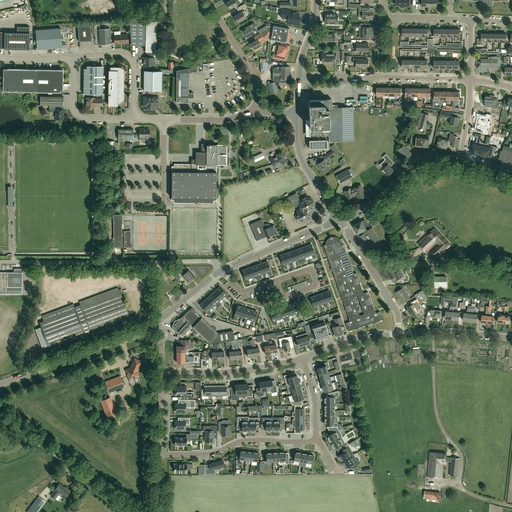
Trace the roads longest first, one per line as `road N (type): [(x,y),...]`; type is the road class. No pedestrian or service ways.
road 1 (residential): [(221,270),(212,261),(0,262)]
road 2 (residential): [(470,79),(299,76)]
road 3 (tertiary): [(0,384),(155,323)]
road 4 (residential): [(315,439),(242,440),(207,455),(160,454)]
road 5 (residential): [(303,357),(232,372),(161,371)]
road 6 (tertiary): [(340,219),(372,205),(422,163),(460,161)]
road 7 (residential): [(400,334),(396,309),(340,219)]
road 8 (tertiary): [(221,270),(340,219)]
road 9 (residential): [(255,112),(254,79),(207,0)]
road 10 (residential): [(130,511),(33,438)]
road 11 (unclassified): [(134,119),(127,56),(72,56)]
